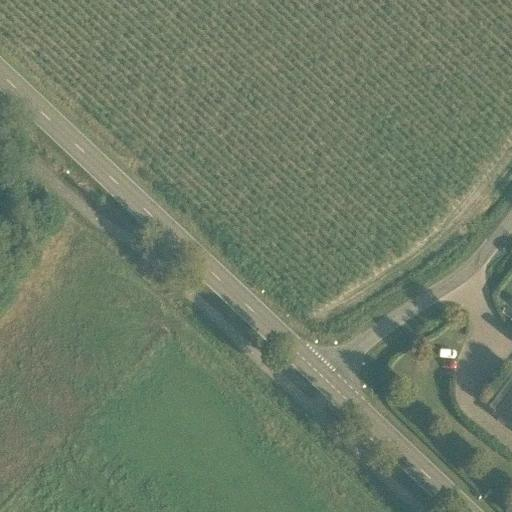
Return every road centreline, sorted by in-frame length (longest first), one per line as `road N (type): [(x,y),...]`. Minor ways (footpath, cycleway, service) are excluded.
road 1 (secondary): [(329,384),(0,79)]
road 2 (unclassified): [(329,384),(346,353),(487,256),(511,227)]
road 3 (secondary): [(465,511),(329,384)]
